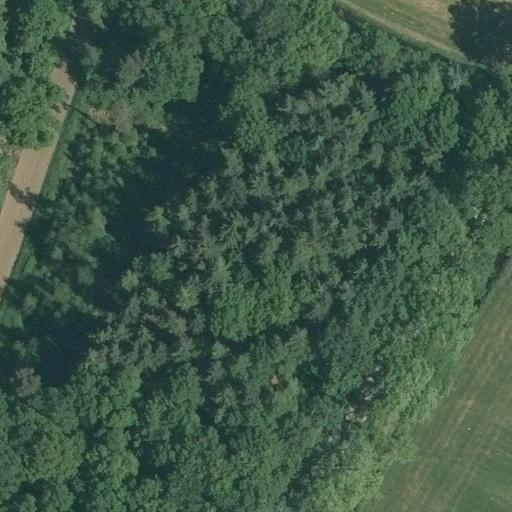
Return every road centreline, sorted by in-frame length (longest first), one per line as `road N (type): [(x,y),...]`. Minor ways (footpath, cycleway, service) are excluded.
road 1 (track): [(294,511),(511,149)]
road 2 (track): [(0,375),(210,487),(309,505)]
